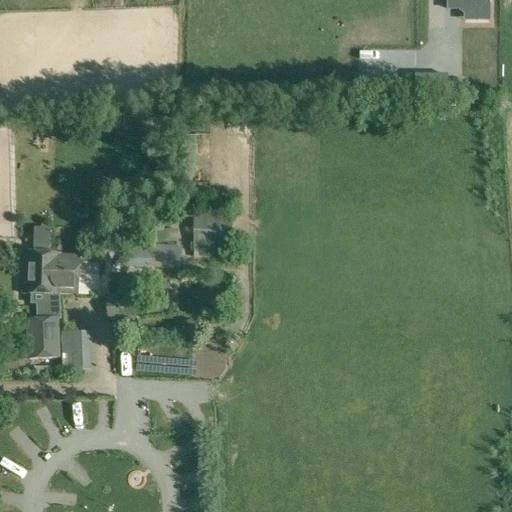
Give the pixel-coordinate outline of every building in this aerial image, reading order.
[(465,91),(467,75),(454,73),(452,89),(465,91)] [(415,84),(415,100),(432,100),(432,76),(416,76),(415,76),(415,84)] [(367,100),(415,100),(415,84),(367,84),(367,100)] [(194,210),(194,258),(209,258),(209,250),(232,250),(232,211),(194,210)] [(180,244),(130,243),(130,250),(116,249),(115,266),(179,268),(180,244)] [(22,292),(53,294),(54,253),(24,252),(22,292)] [(54,253),(53,294),(57,294),(57,292),(77,293),(78,277),(99,278),(99,256),(79,256),(58,255),(58,253),(54,253)] [(107,321),(142,319),(140,297),(107,298),(107,321)] [(56,318),(24,319),(26,357),(58,356),(56,318)] [(96,360),(95,327),(68,328),(69,361),(96,360)]
